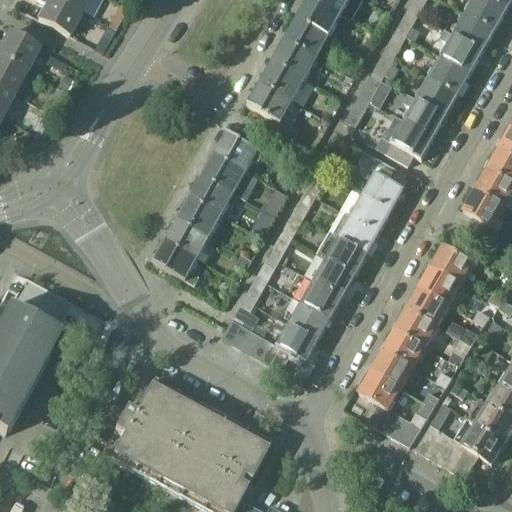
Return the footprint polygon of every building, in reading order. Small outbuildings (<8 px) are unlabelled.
[(52,0),(27,0),(44,9),(37,22),(68,39),(81,15),(52,0)] [(52,0),(81,15),(88,0),(52,0)] [(124,0),(120,0),(118,5),(127,10),(129,11),(133,5),(131,4),(124,0)] [(357,0),(310,0),(309,2),(342,20),(351,25),(363,3),(357,0)] [(414,0),(413,3),(423,9),(428,0),(414,0)] [(484,0),(475,0),(465,18),(495,35),(508,13),(484,0)] [(511,0),(484,0),(508,13),(511,5),(511,0)] [(309,2),(297,23),(330,41),(342,20),(309,2)] [(413,3),(407,13),(418,19),(423,9),(413,3)] [(407,13),(400,26),(411,32),(418,19),(407,13)] [(465,18),(453,40),(483,56),(495,35),(465,18)] [(297,23),(285,44),(318,63),(330,41),(297,23)] [(111,24),(108,31),(114,34),(117,29),(117,28),(111,24)] [(400,26),(395,36),(405,42),(406,41),(410,33),(411,32),(400,26)] [(108,31),(102,41),(108,44),(114,34),(108,31)] [(0,60),(26,75),(38,52),(38,51),(7,34),(7,35),(0,48),(0,47),(0,60)] [(449,47),(441,61),(471,78),(483,56),(453,40),(445,35),(441,42),(449,47)] [(395,36),(388,48),(398,54),(405,42),(395,36)] [(285,44),(273,66),(306,84),(318,63),(285,44)] [(388,48),(382,58),(393,64),(398,54),(388,48)] [(382,58),(376,70),(386,76),(393,64),(382,58)] [(0,60),(0,90),(13,97),(26,75),(0,60)] [(441,61),(428,83),(458,99),(471,78),(441,61)] [(273,66),(261,87),(294,105),(306,84),(273,66)] [(376,70),(370,81),(380,87),(386,76),(376,70)] [(65,79),(57,92),(65,97),(73,84),(65,79)] [(370,81),(363,92),(374,98),(380,87),(370,81)] [(428,83),(416,104),(446,121),(458,99),(428,83)] [(249,109),(248,110),(281,129),(294,105),(261,87),(249,109)] [(0,119),(1,120),(13,97),(0,90),(0,119)] [(363,92),(357,103),(368,108),(374,98),(363,92)] [(412,111),(404,125),(434,142),(446,121),(416,104),(409,100),(404,107),(412,111)] [(357,103),(351,114),(361,120),(368,108),(357,103)] [(351,114),(345,125),(355,131),(361,120),(351,114)] [(396,121),(384,143),(391,147),(414,160),(422,165),(423,163),(422,163),(434,142),(404,125),(396,121)] [(511,131),(500,152),(511,159),(511,131)] [(227,139),(215,159),(248,177),(261,155),(227,137),(226,138),(227,139)] [(391,147),(386,157),(408,170),(414,160),(391,147)] [(511,159),(500,152),(489,172),(511,185),(511,159)] [(362,161),(361,165),(361,173),(362,177),(364,181),(371,185),(363,198),(392,215),(404,194),(404,195),(405,193),(400,191),(406,180),(407,180),(362,154),(362,155),(361,155),(364,157),(362,161)] [(215,159),(203,180),(236,198),(248,177),(215,159)] [(326,159),(320,170),(331,176),(338,163),(326,159)] [(320,170),(312,183),(323,189),(331,176),(320,170)] [(479,189),(477,194),(506,211),(511,200),(511,185),(489,172),(479,189)] [(203,180),(191,202),(223,220),(236,198),(203,180)] [(312,183),(306,194),(317,200),(323,189),(312,183)] [(306,194),(299,207),(310,213),(317,200),(306,194)] [(477,194),(465,215),(473,220),(467,230),(479,237),(493,245),(499,235),(494,232),(499,223),(506,211),(477,194)] [(363,198),(351,220),(380,236),(392,215),(363,198)] [(191,202),(179,224),(211,242),(223,220),(191,202)] [(299,207),(293,217),(304,224),(310,213),(299,207)] [(345,216),(333,238),(339,241),(368,257),(380,236),(351,220),(345,216)] [(293,217),(286,230),(297,236),(304,224),(293,217)] [(179,224),(167,245),(199,263),(211,242),(179,224)] [(257,228),(251,236),(263,242),(270,231),(261,226),(257,228)] [(286,230),(280,241),(290,247),(297,236),(286,230)] [(330,236),(317,258),(326,263),(355,280),(368,257),(339,241),(333,238),(330,236)] [(280,241),(273,254),(283,260),(290,247),(280,241)] [(167,245),(154,267),(170,277),(186,286),(195,291),(200,281),(191,276),(193,274),(199,263),(167,245)] [(443,250),(431,271),(462,288),(474,267),(443,250)] [(273,254),(266,265),(277,271),(283,260),(273,254)] [(326,263),(314,284),(343,301),(355,280),(326,263)] [(266,265),(259,277),(270,283),(277,271),(266,265)] [(431,271),(419,292),(450,309),(462,288),(431,271)] [(259,277),(253,288),(264,294),(270,283),(259,277)] [(314,284),(302,306),(331,322),(343,301),(314,284)] [(253,288),(246,301),(256,307),(264,294),(253,288)] [(419,292),(408,312),(438,330),(450,309),(419,292)] [(495,297),(489,306),(500,312),(506,303),(495,297)] [(246,301),(240,311),(250,317),(256,307),(246,301)] [(293,301),(287,312),(295,317),(289,328),(318,345),(331,322),(302,306),(293,301)] [(511,309),(505,305),(500,314),(511,320),(511,318),(511,309)] [(0,437),(5,440),(13,425),(14,423),(13,422),(19,409),(21,410),(22,408),(21,407),(27,395),(29,396),(30,394),(28,394),(35,382),(36,382),(37,380),(36,380),(42,367),(44,368),(45,366),(48,359),(60,338),(56,336),(55,335),(10,311),(9,310),(0,325),(0,437)] [(240,311),(233,324),(243,329),(243,330),(250,317),(240,311)] [(408,312),(396,333),(426,351),(438,330),(408,312)] [(479,315),(473,324),(485,330),(490,321),(479,315)] [(228,332),(222,343),(232,349),(243,329),(233,324),(228,332)] [(495,325),(490,333),(502,341),(507,332),(495,325)] [(289,328),(277,349),(282,351),(292,357),(291,358),(294,360),(295,360),(294,361),(298,363),(298,362),(306,367),(307,366),(306,365),(318,345),(289,328)] [(243,329),(232,349),(241,354),(252,334),(243,330),(243,329)] [(396,333),(384,354),(414,371),(426,351),(396,333)] [(467,333),(461,344),(473,350),(479,339),(467,333)] [(252,334),(241,354),(250,359),(260,339),(252,334)] [(260,339),(250,359),(261,365),(272,346),(260,339)] [(272,346),(261,365),(271,371),(282,351),(277,349),(272,346)] [(481,346),(476,355),(489,362),(494,354),(481,346)] [(282,351),(271,371),(280,376),(291,358),(292,357),(282,351)] [(384,354),(372,375),(403,392),(414,371),(384,354)] [(455,356),(449,365),(460,371),(465,362),(455,356)] [(469,367),(464,374),(477,382),(482,374),(469,367)] [(511,370),(500,388),(511,395),(511,370)] [(372,375),(360,397),(378,408),(379,407),(389,413),(391,413),(403,392),(372,375)] [(441,376),(435,385),(447,391),(452,382),(441,376)] [(456,387),(451,395),(464,403),(469,395),(456,387)] [(511,395),(500,388),(488,407),(511,422),(511,395)] [(123,439),(112,459),(208,511),(235,511),(240,503),(247,490),(240,487),(244,481),(250,485),(268,453),(150,389),(136,415),(127,410),(114,434),(123,439)] [(428,397),(423,405),(434,411),(439,403),(428,397)] [(480,402),(467,424),(475,429),(504,447),(511,435),(511,422),(488,407),(480,402)] [(378,408),(368,427),(378,433),(389,413),(379,407),(378,408)] [(389,413),(378,433),(389,439),(400,419),(391,413),(389,413)] [(416,417),(412,426),(421,431),(426,423),(416,417)] [(400,419),(389,439),(399,445),(411,425),(400,419)] [(467,424),(455,443),(463,448),(468,450),(480,457),(479,460),(491,468),(504,447),(475,429),(467,424)] [(411,425),(399,445),(409,451),(421,431),(412,426),(411,425)] [(431,429),(417,455),(428,461),(443,436),(431,429)] [(443,436),(428,461),(441,468),(455,443),(443,436)] [(455,443),(441,468),(453,475),(468,450),(463,448),(455,443)] [(468,450),(453,475),(466,482),(472,473),(479,460),(480,457),(468,450)] [(472,473),(466,482),(474,487),(479,477),(472,473)]
